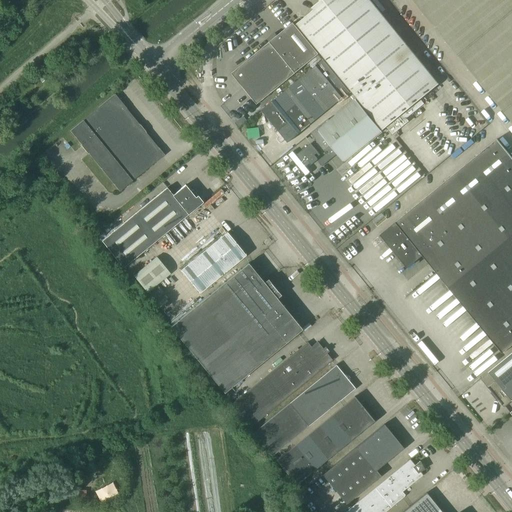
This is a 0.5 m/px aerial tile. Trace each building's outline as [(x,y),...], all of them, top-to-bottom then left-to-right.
[(439,85),(370,0),(322,0),(312,8),(314,10),(297,24),(383,130),(408,111),(439,85)] [(511,0),(412,0),(511,121),(511,0)] [(319,55),(303,36),(293,23),(278,36),(275,33),(267,39),(270,42),(232,74),(257,105),(265,98),(319,55)] [(288,143),(296,136),(350,92),(323,60),(261,110),(288,143)] [(83,120),(70,131),(119,191),(132,181),(164,155),(115,95),(83,120)] [(337,153),(345,163),(382,133),(356,100),(330,121),(328,120),(311,134),(316,140),(311,145),(310,144),(298,154),(307,166),(309,164),(311,166),(318,161),(322,165),(337,153)] [(244,116),(235,124),(238,128),(247,121),(244,116)] [(407,188),(424,174),(395,140),(348,179),(371,206),(402,181),(407,188)] [(511,344),(511,161),(496,141),(381,235),(408,268),(421,258),(500,355),(511,344)] [(167,188),(101,242),(122,268),(203,203),(198,196),(194,198),(190,193),(191,192),(185,185),(173,195),(167,188)] [(227,232),(219,239),(180,271),(199,294),(246,255),(238,246),(240,244),(237,241),(235,242),(227,232)] [(170,274),(157,257),(134,275),(147,292),(170,274)] [(248,263),(170,327),(224,393),(302,329),(277,298),(281,295),(268,279),(264,282),(248,263)] [(308,342),(232,404),(251,427),(333,360),(318,342),(311,347),(308,342)] [(504,407),(511,401),(511,353),(481,379),(504,407)] [(274,455),(309,427),(355,389),(336,365),(255,432),(274,455)] [(354,397),(276,460),(296,485),(367,428),(379,419),(364,400),(360,404),(354,397)] [(384,424),(322,475),(346,504),(381,476),(376,471),(403,448),(384,424)] [(415,465),(410,460),(346,511),(385,511),(404,497),(401,493),(423,475),(420,472),(425,470),(423,467),(425,467),(424,464),(422,464),(420,461),(415,465)] [(435,486),(402,511),(446,511),(452,507),(435,486)]
